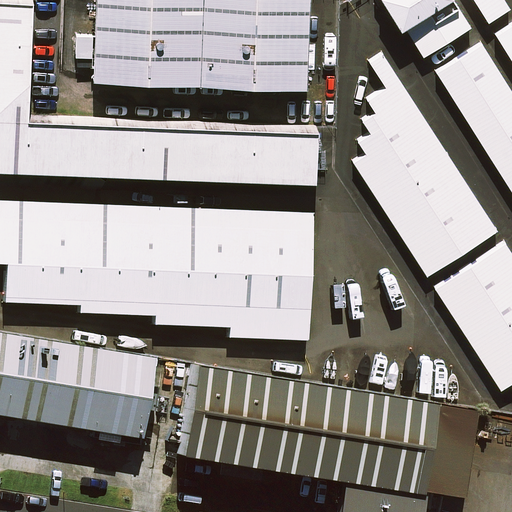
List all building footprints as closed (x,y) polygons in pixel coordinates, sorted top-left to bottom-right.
[(28,0),(0,0),(0,153),(312,170),(314,123),(23,108),(28,0)] [(95,0),(93,69),(301,77),(303,0),(95,0)] [(471,14),(461,0),(384,0),(397,21),(406,15),(424,44),(471,14)] [(483,0),(489,9),(503,0),(483,0)] [(511,11),(498,20),(511,42),(511,11)] [(511,77),(482,30),(438,57),(511,172),(511,77)] [(497,218),(384,42),(368,52),(384,76),(370,84),(380,99),(364,109),(371,119),(360,126),(369,139),(356,147),(429,261),(497,218)] [(317,203),(0,186),(0,251),(8,252),(6,287),(84,291),(83,299),(159,303),(159,312),(232,316),(232,323),(310,327),(317,203)] [(511,238),(508,233),(439,276),(503,375),(511,369),(511,238)] [(151,347),(0,319),(0,403),(137,428),(151,347)] [(435,406),(192,363),(177,452),(340,481),(419,495),(435,406)] [(415,511),(419,495),(340,481),(334,511),(415,511)]
